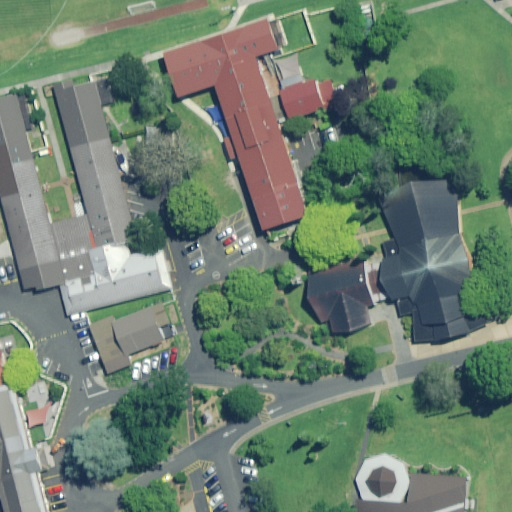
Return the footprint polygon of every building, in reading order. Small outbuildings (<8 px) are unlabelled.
[(265,51),(215,68),(271,231),(321,214),(265,51)] [(324,80),(287,93),(297,123),(344,107),(335,80),(325,83),(324,80)] [(22,94),(0,99),(0,178),(27,290),(61,282),(70,318),(174,293),(164,250),(145,255),(102,81),(61,91),(90,213),(53,222),(22,94)] [(239,191),(219,134),(191,144),(210,201),(239,191)] [(464,230),(464,181),(385,195),(401,238),(387,243),(391,268),(379,273),(384,294),(396,292),(404,319),(418,314),(419,343),(464,338),(496,326),(478,256),(464,230)] [(118,316),(95,325),(114,373),(137,364),(133,353),(168,340),(164,328),(173,324),(165,301),(119,319),(118,316)] [(0,396),(16,392),(3,341),(0,341),(0,396)] [(52,399),(48,380),(27,385),(32,404),(52,399)] [(36,453),(20,392),(0,396),(0,484),(7,483),(13,511),(50,511),(42,477),(52,474),(46,451),(36,453)] [(390,448),(391,446),(390,425),(379,426),(380,449),(390,448)] [(360,480),(368,496),(367,511),(398,511),(399,508),(407,499),(417,477),(415,470),(410,459),(400,450),(385,450),(369,456),(360,480)]
